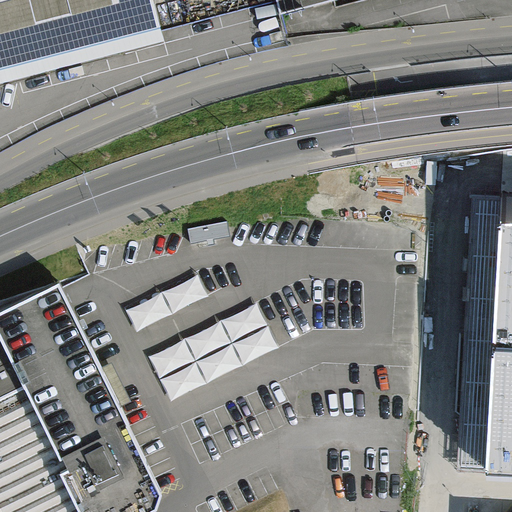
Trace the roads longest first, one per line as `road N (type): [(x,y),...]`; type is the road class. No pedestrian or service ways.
road 1 (tertiary): [(511,41),(405,50),(232,84),(118,124),(0,182)]
road 2 (tertiary): [(0,236),(214,157),(346,128),(511,107)]
